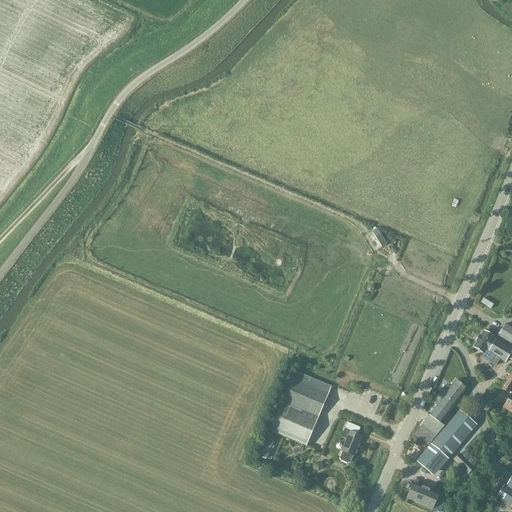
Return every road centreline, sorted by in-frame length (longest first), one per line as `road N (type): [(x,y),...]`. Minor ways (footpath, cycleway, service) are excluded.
road 1 (unclassified): [(241,0),(129,85),(0,272)]
road 2 (tertiary): [(371,511),(445,335)]
road 3 (tertiary): [(445,335),(511,173)]
road 4 (track): [(0,241),(87,151)]
